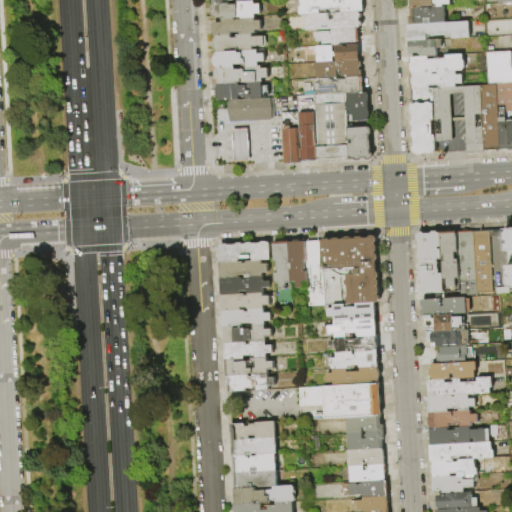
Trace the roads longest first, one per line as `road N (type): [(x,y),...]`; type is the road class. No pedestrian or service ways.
road 1 (residential): [(382,0),(412,511)]
road 2 (residential): [(195,222),(211,511)]
road 3 (trunk): [(124,511),(108,227)]
road 4 (residential): [(0,306),(11,511)]
road 5 (primary): [(393,182),(193,193)]
road 6 (trunk): [(69,0),(81,199)]
road 7 (trunk): [(87,312),(98,511)]
road 8 (residential): [(181,0),(193,193)]
road 9 (trunk): [(72,53),(87,108),(94,209),(108,227)]
road 10 (primary): [(195,222),(325,214)]
